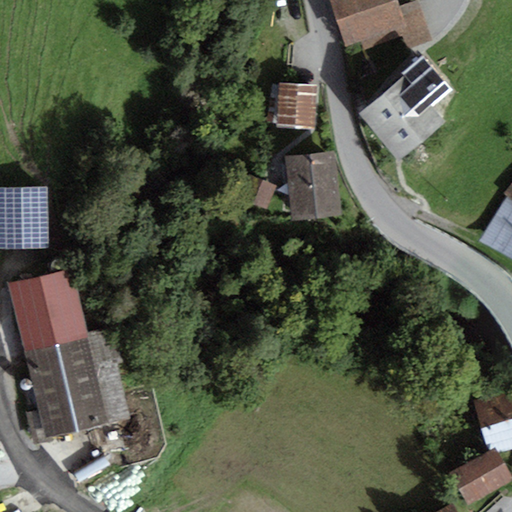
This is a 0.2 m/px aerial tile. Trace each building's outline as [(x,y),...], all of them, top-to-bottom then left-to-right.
[(396,0),(327,0),(343,49),(362,44),(407,29),(399,6),(396,0)] [(417,0),(399,6),(407,29),(362,44),(368,63),(432,42),(417,0)] [(452,90),(423,56),(401,75),(404,78),(360,114),(399,161),(445,123),(431,107),(452,90)] [(315,129),(316,85),(279,83),(278,127),(315,129)] [(341,217),(333,153),(286,158),(294,223),(341,217)] [(266,210),(276,187),(263,182),(253,205),(266,210)] [(511,185),(505,194),(509,196),(479,241),(511,258),(511,185)] [(0,248),(48,247),(47,187),(0,187),(0,248)] [(10,284),(26,352),(88,337),(72,269),(10,284)] [(88,337),(26,352),(47,440),(130,420),(110,332),(88,337)] [(511,389),(473,400),(487,449),(511,441),(511,389)] [(468,505),(511,480),(511,478),(495,449),(451,474),(468,505)]
